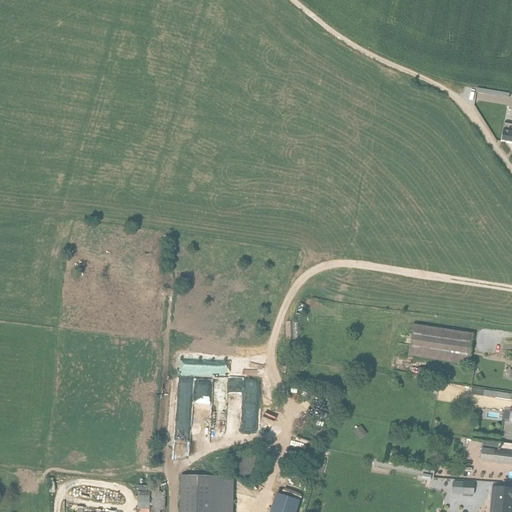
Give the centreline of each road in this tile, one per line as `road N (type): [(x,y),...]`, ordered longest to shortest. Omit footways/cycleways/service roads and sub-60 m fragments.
road 1 (track): [(258,495),(286,430),(281,381),(270,360),(276,329),(311,272),(351,265),(511,289)]
road 2 (track): [(291,0),(344,41),(453,96)]
